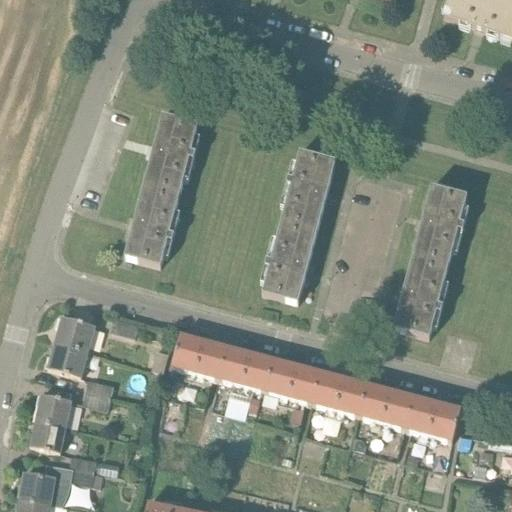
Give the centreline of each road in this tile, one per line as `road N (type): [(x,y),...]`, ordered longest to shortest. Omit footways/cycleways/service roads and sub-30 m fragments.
road 1 (residential): [(511,100),(144,0)]
road 2 (residential): [(337,350),(33,275)]
road 3 (residential): [(33,275),(134,0)]
road 4 (residential): [(511,398),(337,350)]
road 5 (residential): [(337,350),(382,178)]
road 6 (residential): [(0,405),(33,275)]
